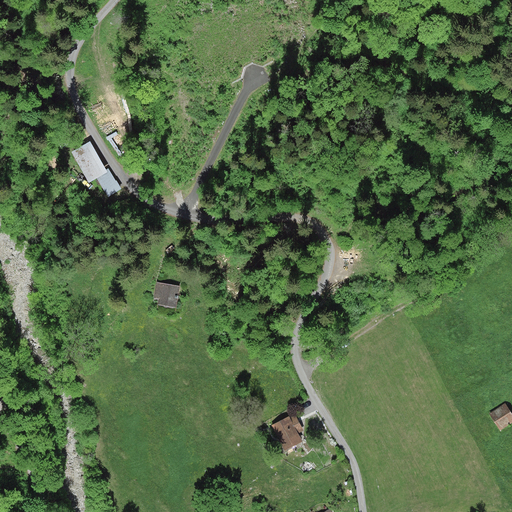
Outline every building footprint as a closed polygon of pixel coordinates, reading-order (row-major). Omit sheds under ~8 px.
[(217,56),(226,76),(246,67),(253,64),(272,55),(263,34),(217,56)] [(89,142),(71,151),(89,183),(96,179),(105,197),(120,189),(109,170),(106,172),(89,142)] [(179,287),(157,283),(155,298),(159,299),(158,305),(176,308),(179,287)] [(511,418),(502,403),(488,412),(500,431),(511,422),(511,418)] [(295,415),(273,427),(285,450),(302,442),(298,434),(304,431),(295,415)]
